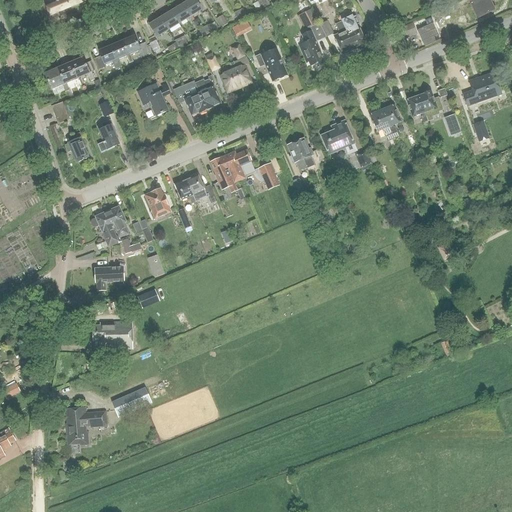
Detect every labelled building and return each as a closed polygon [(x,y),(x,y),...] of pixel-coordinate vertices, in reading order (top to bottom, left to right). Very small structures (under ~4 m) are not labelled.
[(74,3),(75,5),(85,1),(84,0),(63,0),(46,7),(49,14),(51,13),(55,22),(66,18),(62,8),(74,3)] [(195,0),(191,0),(184,5),(191,17),(202,10),(195,0)] [(267,0),(261,0),(258,2),(261,9),(270,5),(267,0)] [(471,6),(477,18),(489,12),(491,13),(493,12),(494,10),(493,7),(491,7),(487,0),(466,0),(463,2),(466,9),(471,6)] [(180,24),(191,17),(184,5),(172,12),(180,24)] [(243,9),(234,13),(237,20),(246,16),(243,9)] [(300,16),(307,30),(319,25),(311,10),(300,16)] [(172,12),(161,18),(168,30),(180,24),(172,12)] [(228,25),(223,16),(217,19),(222,28),(228,25)] [(339,18),(341,22),(353,48),(365,43),(353,16),(345,19),(344,16),(339,18)] [(157,37),(168,30),(161,18),(149,26),(157,37)] [(328,22),(319,25),(326,39),(335,35),(328,22)] [(341,53),(353,48),(341,22),(336,24),(336,26),(338,31),(340,32),(340,33),(334,36),(341,53)] [(199,30),(200,33),(197,34),(199,39),(202,37),(203,37),(219,30),(215,23),(199,30)] [(419,34),(414,23),(403,28),(408,39),(419,34)] [(304,35),(306,42),(298,45),(306,63),(308,62),(310,66),(311,65),(314,67),(317,65),(318,63),(321,61),(318,54),(320,54),(311,32),(304,35)] [(134,36),(122,41),(128,55),(130,54),(138,51),(141,59),(150,55),(145,43),(138,46),(134,36)] [(184,37),(175,41),(178,48),(187,44),(184,37)] [(122,41),(111,46),(116,60),(119,59),(126,56),(129,64),(134,62),(130,54),(128,55),(122,41)] [(161,50),(157,42),(150,45),(155,53),(161,50)] [(189,57),(199,52),(195,44),(185,49),(189,57)] [(119,59),(116,60),(111,46),(98,51),(100,57),(94,60),(99,71),(105,68),(104,66),(114,62),(117,69),(122,67),(119,59)] [(239,60),(245,57),(240,46),(233,49),(239,60)] [(263,66),(266,73),(269,71),(273,82),(286,76),(282,68),(284,68),(276,50),(262,56),(261,54),(254,57),(259,68),(263,66)] [(214,57),(212,54),(205,57),(212,73),(221,69),(215,56),(214,57)] [(82,57),(70,63),(76,79),(78,78),(87,75),(90,82),(94,80),(91,73),(89,73),(82,57)] [(243,87),(251,83),(244,66),(249,64),(246,58),(229,65),(232,71),(238,87),(242,85),(243,87)] [(57,69),(63,85),(65,84),(74,80),(77,87),(81,85),(78,78),(76,79),(70,63),(57,69)] [(158,63),(150,67),(152,73),(161,69),(158,63)] [(61,86),(64,93),(68,91),(65,84),(63,85),(57,69),(44,74),(48,83),(44,84),(47,91),(50,90),(51,90),(61,86)] [(238,87),(232,71),(220,76),(227,94),(235,90),(235,89),(238,87)] [(469,82),(473,91),(463,95),(467,106),(491,98),(490,95),(499,92),(493,74),(469,82)] [(195,86),(206,111),(214,108),(213,106),(219,104),(212,86),(215,85),(211,76),(208,78),(209,80),(195,86)] [(198,115),(206,111),(195,86),(194,83),(174,91),(180,104),(186,102),(192,115),(198,113),(198,115)] [(157,116),(157,117),(161,115),(161,114),(167,111),(162,98),(170,95),(165,85),(161,87),(162,90),(158,91),(156,85),(138,93),(144,108),(150,105),(155,116),(157,116)] [(110,100),(105,86),(101,87),(107,102),(110,100)] [(422,94),(423,96),(418,97),(427,122),(433,120),(432,117),(439,115),(438,112),(443,111),(439,97),(433,99),(430,91),(422,94)] [(423,124),(427,122),(418,97),(413,99),(411,98),(408,99),(408,101),(406,101),(412,117),(421,114),(422,115),(421,117),(420,117),(423,124)] [(114,114),(109,102),(103,104),(108,116),(114,114)] [(51,107),(53,113),(65,109),(63,103),(51,107)] [(385,109),(381,111),(391,134),(396,132),(394,128),(391,126),(400,123),(393,106),(391,107),(390,106),(386,107),(385,109)] [(53,113),(55,119),(67,114),(65,109),(53,113)] [(396,132),(391,134),(381,111),(376,113),(375,112),(371,114),(371,116),(370,116),(376,132),(385,129),(384,133),(388,142),(398,137),(396,132)] [(55,119),(57,125),(69,121),(67,114),(55,119)] [(454,115),(445,118),(451,134),(460,131),(454,115)] [(103,123),(105,128),(98,131),(103,143),(98,145),(101,152),(106,150),(119,145),(113,131),(114,130),(110,120),(103,123)] [(321,137),(328,154),(345,147),(348,155),(357,152),(344,122),(331,127),(333,132),(321,137)] [(483,122),(473,125),(479,142),(489,139),(483,122)] [(68,144),(68,145),(64,146),(67,153),(71,152),(76,163),(88,158),(82,144),(83,144),(79,134),(73,136),(75,141),(68,144)] [(295,143),(307,169),(314,165),(310,156),(313,155),(310,149),(308,150),(304,139),(295,143)] [(299,172),(307,169),(295,143),(287,147),(291,157),(289,158),(292,164),(295,163),(299,172)] [(324,158),(319,148),(314,151),(318,160),(324,158)] [(258,169),(259,171),(255,173),(250,162),(251,161),(246,151),(237,155),(236,152),(227,156),(228,160),(225,162),(229,170),(229,171),(234,184),(245,179),(244,178),(246,177),(245,175),(251,172),(253,176),(254,178),(255,180),(256,181),(259,183),(267,180),(271,190),(279,186),(269,164),(258,169)] [(370,164),(366,152),(356,156),(361,168),(370,164)] [(215,176),(221,191),(229,187),(232,195),(238,192),(234,184),(229,171),(229,170),(225,162),(228,160),(227,156),(211,163),(217,176),(215,176)] [(439,184),(434,173),(430,175),(435,186),(439,184)] [(192,178),(186,180),(195,202),(200,200),(208,197),(206,192),(207,192),(205,189),(203,183),(201,183),(197,174),(192,176),(192,178)] [(304,192),(298,179),(292,181),(298,195),(304,192)] [(180,182),(174,184),(179,194),(177,194),(180,200),(188,197),(191,204),(195,202),(186,180),(180,183),(180,182)] [(207,192),(206,192),(208,197),(210,203),(217,201),(212,190),(207,192)] [(149,205),(148,206),(151,212),(149,212),(153,220),(170,213),(163,196),(162,197),(159,191),(152,194),(153,196),(146,199),(149,205)] [(471,198),(461,201),(464,209),(474,206),(471,198)] [(192,227),(182,203),(176,206),(186,229),(192,227)] [(119,207),(107,213),(114,228),(118,239),(128,235),(123,224),(126,223),(119,207)] [(118,239),(114,228),(107,213),(95,218),(96,219),(91,221),(91,223),(92,227),(95,229),(99,227),(106,242),(108,248),(120,243),(118,239)] [(441,214),(432,219),(434,224),(444,220),(441,214)] [(138,235),(144,232),(143,230),(139,222),(133,225),(138,235)] [(143,230),(144,232),(148,243),(154,241),(149,227),(143,230)] [(131,246),(129,239),(121,242),(126,255),(133,252),(133,253),(142,250),(140,243),(131,246)] [(449,245),(439,251),(445,264),(456,259),(449,245)] [(105,275),(106,283),(124,283),(123,268),(107,269),(107,275),(105,275)] [(97,292),(105,291),(105,283),(106,283),(105,275),(107,275),(107,269),(95,269),(96,284),(97,292)] [(138,297),(143,309),(160,302),(155,290),(138,297)] [(100,323),(100,326),(93,326),(93,342),(99,342),(99,350),(133,349),(132,323),(100,323)] [(440,344),(446,357),(453,354),(447,341),(440,344)] [(91,360),(93,368),(103,365),(101,357),(91,360)] [(16,384),(2,391),(7,400),(21,393),(16,384)] [(145,389),(112,404),(119,418),(151,404),(145,389)] [(91,426),(91,428),(107,426),(106,412),(86,414),(85,408),(66,410),(67,425),(66,425),(68,445),(80,444),(80,446),(89,445),(88,433),(86,433),(86,427),(91,426)] [(7,429),(0,433),(0,459),(5,456),(2,452),(11,447),(10,445),(15,442),(7,429)]
